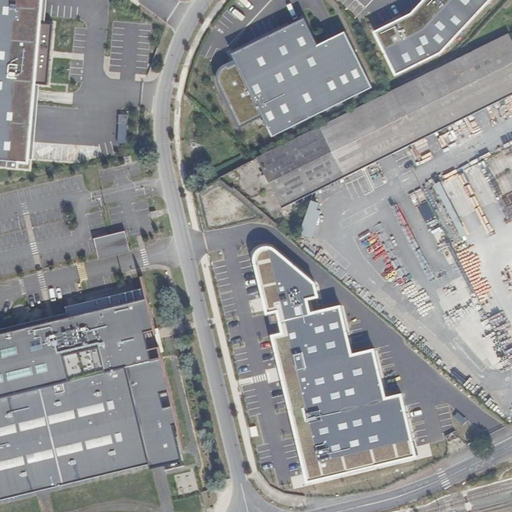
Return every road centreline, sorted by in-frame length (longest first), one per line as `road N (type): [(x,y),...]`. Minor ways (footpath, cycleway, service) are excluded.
road 1 (unclassified): [(248,511),(163,155)]
road 2 (unclassified): [(338,511),(444,479),(511,445)]
road 3 (unclassified): [(205,0),(177,45),(163,96),(163,155)]
